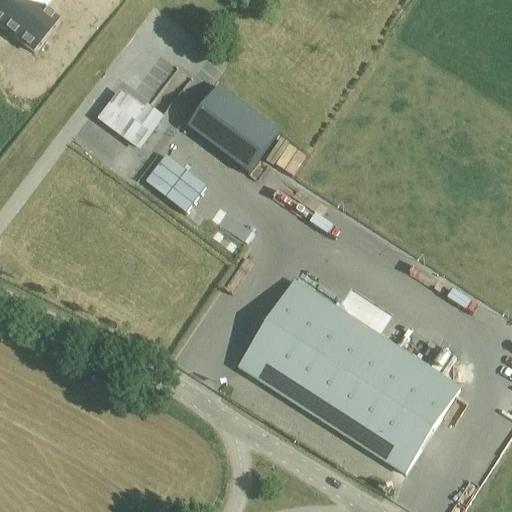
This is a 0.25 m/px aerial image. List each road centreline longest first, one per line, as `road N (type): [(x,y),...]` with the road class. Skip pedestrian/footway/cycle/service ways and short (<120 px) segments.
road 1 (tertiary): [(232,421),(0,302)]
road 2 (tertiary): [(375,511),(232,421)]
